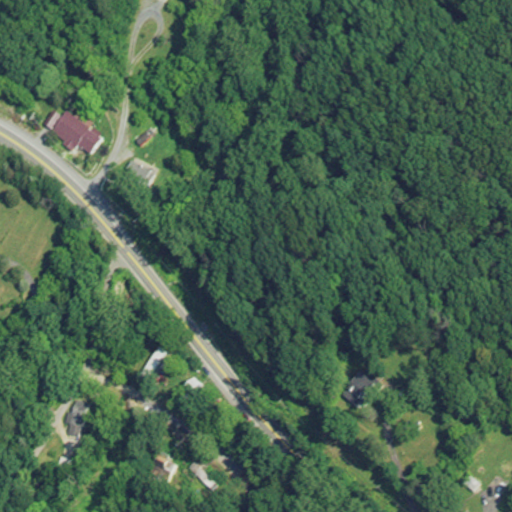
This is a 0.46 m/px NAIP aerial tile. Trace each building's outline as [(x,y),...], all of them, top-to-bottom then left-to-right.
[(43,131),(90,162),(103,143),(64,117),(61,121),(53,116),(43,131)] [(156,174),(129,165),(122,186),(149,194),(156,174)] [(165,353),(158,349),(139,381),(146,386),(165,353)] [(374,391),(361,379),(346,395),(359,407),(374,391)] [(184,393),(196,404),(206,394),(193,382),(184,393)] [(77,440),(90,410),(78,404),(64,434),(77,440)] [(54,493),(73,467),(63,460),(44,486),(54,493)]
